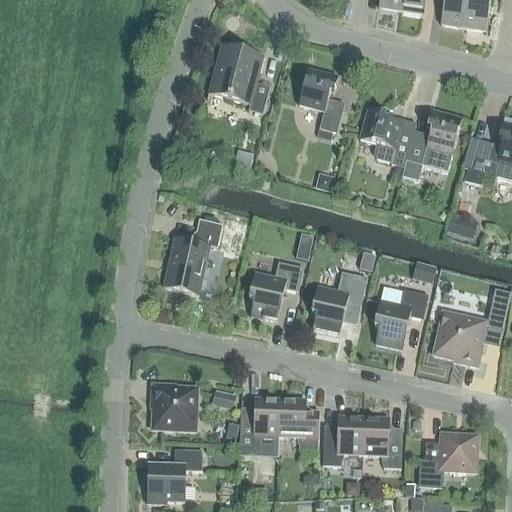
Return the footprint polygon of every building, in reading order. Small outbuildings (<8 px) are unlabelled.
[(379,0),(378,10),(400,14),(402,0),(379,0)] [(423,17),(425,0),(402,0),(400,14),(423,17)] [(444,0),(440,27),(464,31),(468,0),(444,0)] [(468,0),(464,31),(485,34),(490,0),(468,0)] [(262,60),(221,49),(208,97),(249,108),(248,114),(262,118),(269,90),(255,86),(262,60)] [(323,115),(318,132),(316,140),(329,144),(331,136),(336,137),(343,112),(326,108),(329,98),(333,99),(338,81),(308,73),(298,108),(323,115)] [(375,163),(404,171),(405,164),(413,133),(414,133),(416,126),(398,122),(397,126),(385,122),(386,118),(367,113),(359,143),(375,147),(372,158),(375,163)] [(412,139),(414,133),(413,133),(405,164),(404,171),(401,181),(418,185),(422,169),(447,176),(461,122),(431,114),(426,133),(430,134),(428,144),(412,139)] [(511,122),(504,121),(503,125),(498,144),(502,145),(499,154),(468,146),(461,171),(466,173),(463,184),(480,189),(483,177),(511,184),(511,122)] [(469,223),(451,218),(446,236),(464,241),(469,223)] [(174,242),(163,291),(198,299),(209,250),(216,252),(222,228),(198,223),(193,246),(174,242)] [(313,261),(316,237),(303,236),(300,260),(313,261)] [(249,320),(276,326),(283,293),(297,296),(302,271),(277,266),(274,281),(254,276),(248,303),(253,304),(249,320)] [(419,266),(417,281),(437,284),(439,269),(419,266)] [(312,334),(338,340),(346,307),(360,310),(366,281),(341,276),(336,295),(317,290),(311,317),(315,318),(312,334)] [(374,348),(401,353),(408,320),(422,323),(428,299),(402,293),(399,308),(379,304),(373,331),(378,332),(374,348)] [(488,327),(484,326),(481,339),(499,343),(509,300),(495,297),(488,327)] [(477,371),(482,347),(480,346),(484,326),(442,316),(433,358),(453,363),(453,365),(477,371)] [(194,435),(196,392),(176,391),(176,388),(151,387),(150,412),(152,412),(151,433),(194,435)] [(235,397),(214,393),(211,409),(231,413),(235,397)] [(260,440),(278,440),(279,402),(255,401),(255,412),(240,411),(239,451),(256,452),(260,440)] [(279,402),(278,440),(296,441),(299,453),(317,454),(318,414),(304,413),(304,403),(279,402)] [(361,459),(363,421),(338,420),(338,430),(323,429),(322,469),(340,470),(343,458),(361,459)] [(363,421),(361,459),(380,459),(382,471),(400,472),(401,432),(387,432),(387,422),(363,421)] [(441,439),(441,447),(425,446),(423,466),(439,467),(439,473),(449,474),(448,476),(464,477),(464,475),(473,475),(476,441),(441,439)] [(173,469),(148,468),(147,508),(165,508),(165,505),(183,506),(184,475),(201,475),(202,454),(174,453),(173,469)] [(255,489),(240,488),(239,501),(255,502),(255,489)] [(450,511),(451,508),(422,509),(422,501),(410,501),(409,511),(450,511)] [(313,504),(313,511),(323,511),(323,503),(313,504)]
